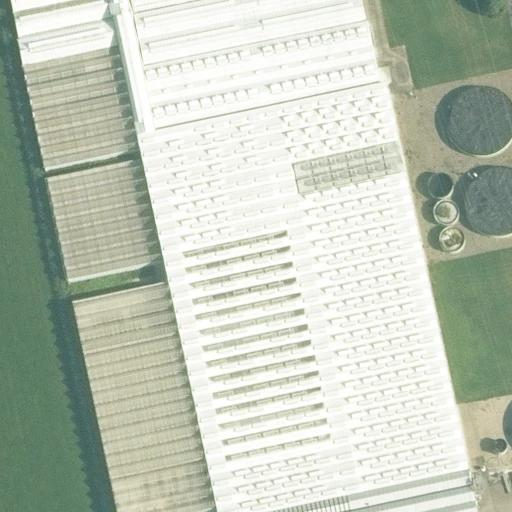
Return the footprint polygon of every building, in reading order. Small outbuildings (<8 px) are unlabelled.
[(358,0),(10,0),(20,45),(19,46),(46,174),(140,153),(142,164),(48,184),(70,285),(164,265),(169,288),(75,309),(119,511),(476,511),(386,88),(380,89),(366,25),(364,26),(358,0)] [(503,105),(498,101),(492,98),(486,96),(480,96),(474,97),(468,99),(463,103),(459,107),(455,113),(453,118),(452,125),(453,131),(455,137),(458,142),(462,147),(468,150),(473,153),(480,154),(486,154),(492,152),(497,149),(502,145),(506,140),(509,134),(510,128),(510,122),(509,116),(506,110),(503,105)] [(511,178),(504,176),(498,175),(491,177),(485,180),(480,184),(475,189),(472,195),(471,202),(471,208),(473,215),(476,221),(480,226),(486,230),(492,232),(499,233),(505,233),(511,231),(511,230),(511,178)] [(455,213),(452,210),(449,208),(445,207),(441,208),(437,210),(435,214),(434,218),(435,222),(437,225),(441,227),(445,228),(449,227),(453,225),(455,222),(456,217),(455,213)] [(462,241),(460,238),(456,236),(452,235),(448,236),(445,238),(442,241),(441,245),(442,250),(445,253),(448,255),(452,256),(456,255),(460,253),(462,249),(463,245),(462,241)]
